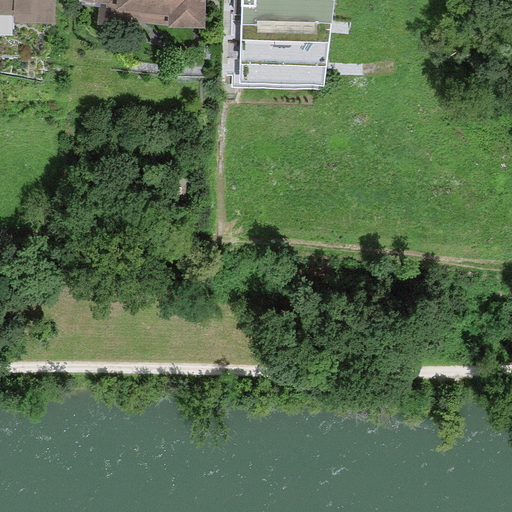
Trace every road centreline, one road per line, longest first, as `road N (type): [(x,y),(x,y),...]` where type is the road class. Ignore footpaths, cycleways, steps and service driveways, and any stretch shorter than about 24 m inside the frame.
road 1 (track): [(0,227),(511,278)]
road 2 (track): [(511,366),(0,368)]
